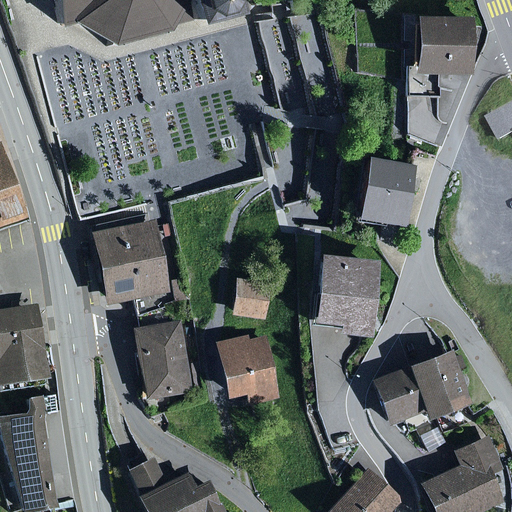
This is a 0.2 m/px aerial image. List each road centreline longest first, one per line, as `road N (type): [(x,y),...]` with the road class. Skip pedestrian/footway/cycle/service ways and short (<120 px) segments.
road 1 (secondary): [(0,60),(57,232),(73,337)]
road 2 (residential): [(73,337),(108,338),(138,423),(257,511)]
road 3 (residential): [(406,511),(405,487),(368,439),(356,402),(415,280)]
road 4 (residential): [(415,280),(426,219),(462,117),(489,63),(511,50)]
road 5 (secondary): [(73,337),(99,511)]
road 6 (residential): [(415,280),(511,397)]
